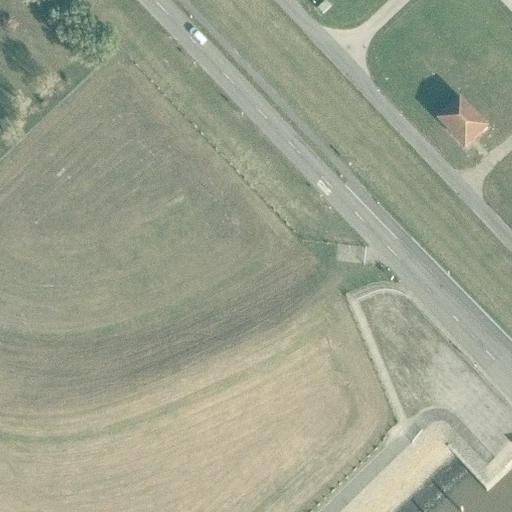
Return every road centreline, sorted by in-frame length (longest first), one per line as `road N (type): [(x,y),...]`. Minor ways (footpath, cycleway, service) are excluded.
road 1 (residential): [(154,0),(511,377)]
road 2 (track): [(492,356),(336,511)]
